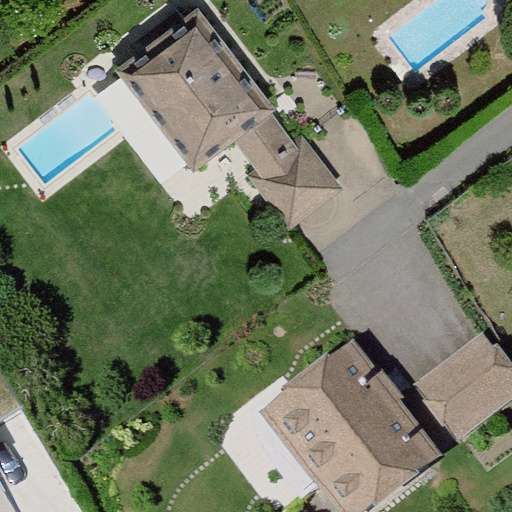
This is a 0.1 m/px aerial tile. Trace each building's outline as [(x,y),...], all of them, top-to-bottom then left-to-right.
[(111,73),(185,173),(258,120),(184,20),(111,73)] [(291,150),(240,192),(281,240),(332,198),(291,150)] [(511,399),(471,348),(406,399),(448,453),(511,402),(511,399)] [(367,511),(428,464),(342,356),(249,429),(315,511),(367,511)] [(6,418),(0,421),(0,452),(14,476),(34,464),(6,418)]
